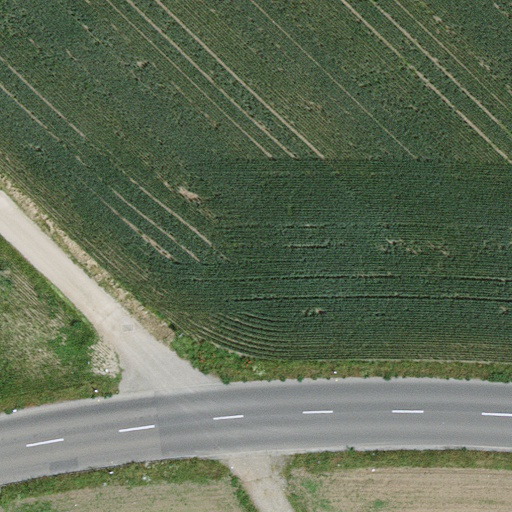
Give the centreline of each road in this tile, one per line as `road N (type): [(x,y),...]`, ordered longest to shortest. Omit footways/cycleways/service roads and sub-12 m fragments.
road 1 (tertiary): [(0,454),(220,422),(511,419)]
road 2 (track): [(0,208),(220,422),(288,511)]
